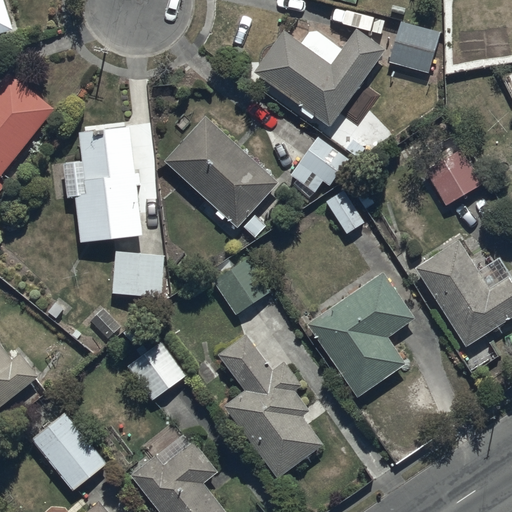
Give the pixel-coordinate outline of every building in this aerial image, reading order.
[(0,0),(0,34),(16,30),(6,0),(0,0)] [(444,33),(405,21),(392,61),(431,73),(444,33)] [(334,64),(285,29),(256,69),(333,126),(388,50),(359,30),(334,64)] [(0,194),(9,185),(1,178),(57,107),(11,70),(0,84),(0,194)] [(268,225),(255,214),(284,180),(207,114),(167,160),(258,238),(268,225)] [(86,160),(67,162),(72,198),(78,197),(84,243),(147,235),(140,184),(145,183),(143,170),(139,171),(134,126),(83,132),(86,160)] [(299,178),(295,183),(312,199),(325,181),(331,185),(351,159),(321,136),(292,172),(299,178)] [(484,185),(464,148),(428,169),(447,205),(484,185)] [(368,221),(347,190),(328,202),(349,233),(368,221)] [(461,239),(418,267),(469,345),(511,316),(511,276),(510,275),(492,286),(461,239)] [(168,257),(118,252),(113,290),(165,296),(168,257)] [(274,290),(251,257),(216,282),(239,313),(274,290)] [(419,318),(386,271),(311,324),(361,395),(407,362),(390,338),(419,318)] [(247,388),(226,404),(281,478),(327,444),(306,416),(312,411),(297,391),(305,385),(286,359),(274,368),(249,335),(222,355),(247,388)] [(0,408),(42,375),(23,350),(15,356),(0,336),(0,408)] [(164,341),(130,366),(154,400),(189,375),(164,341)] [(109,463),(67,411),(33,438),(74,490),(109,463)] [(185,434),(134,473),(163,511),(230,511),(207,482),(221,471),(196,439),(192,442),(185,434)] [(109,511),(100,501),(87,511),(109,511)]
